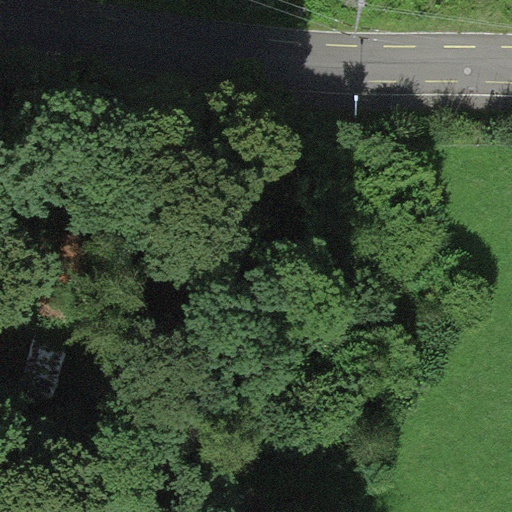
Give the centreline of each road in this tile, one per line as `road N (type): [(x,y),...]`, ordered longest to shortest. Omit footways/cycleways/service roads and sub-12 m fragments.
road 1 (residential): [(511,65),(326,63),(0,21)]
road 2 (track): [(0,418),(175,478),(234,511)]
